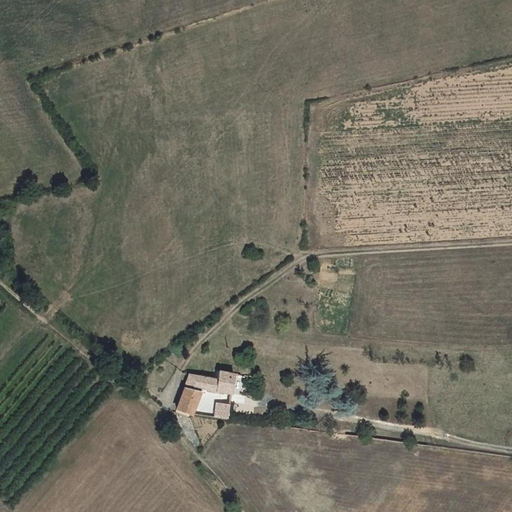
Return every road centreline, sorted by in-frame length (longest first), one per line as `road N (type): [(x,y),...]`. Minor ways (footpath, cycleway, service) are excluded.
road 1 (track): [(162,413),(198,344),(302,258),(511,242)]
road 2 (track): [(511,449),(238,401)]
road 3 (track): [(0,281),(162,413)]
